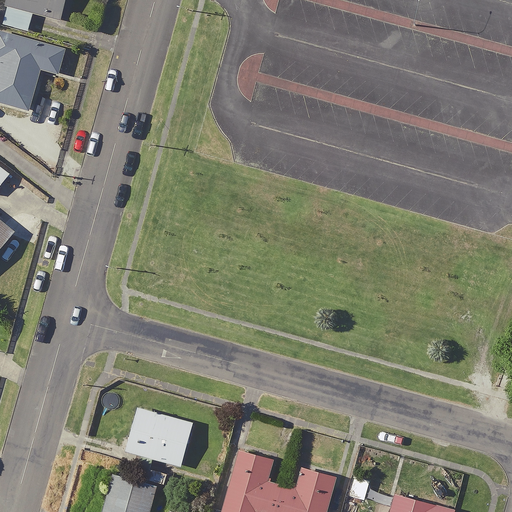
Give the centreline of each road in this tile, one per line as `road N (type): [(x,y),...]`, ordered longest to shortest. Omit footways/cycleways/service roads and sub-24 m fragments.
road 1 (residential): [(68,317),(511,439)]
road 2 (tertiary): [(68,317),(154,0)]
road 3 (tertiary): [(14,511),(68,317)]
